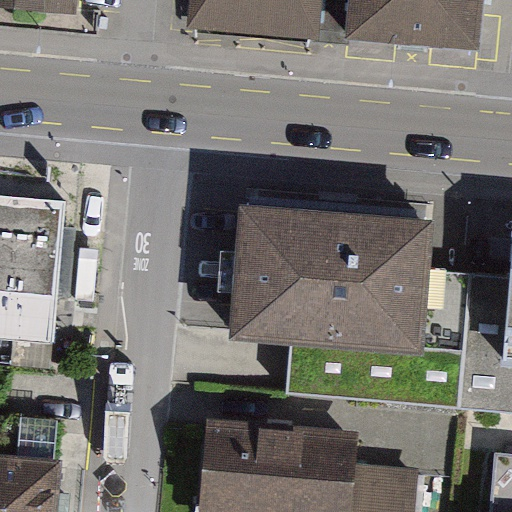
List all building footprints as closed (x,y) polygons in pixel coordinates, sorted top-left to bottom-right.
[(0,0),(0,20),(83,28),(85,0),(0,0)] [(192,0),(189,43),(320,55),(324,0),(192,0)] [(352,0),(347,59),(480,71),(485,0),(352,0)] [(69,204),(0,198),(0,331),(57,336),(69,204)] [(434,214),(229,200),(219,342),(294,347),(291,399),(466,411),(475,277),(430,274),(434,214)] [(497,279),(475,277),(466,411),(511,414),(511,234),(500,233),(497,279)] [(359,427),(205,420),(200,511),(421,511),(424,458),(358,455),(359,427)] [(511,511),(511,452),(492,451),(486,511),(511,511)] [(51,511),(55,459),(0,455),(0,511),(51,511)]
